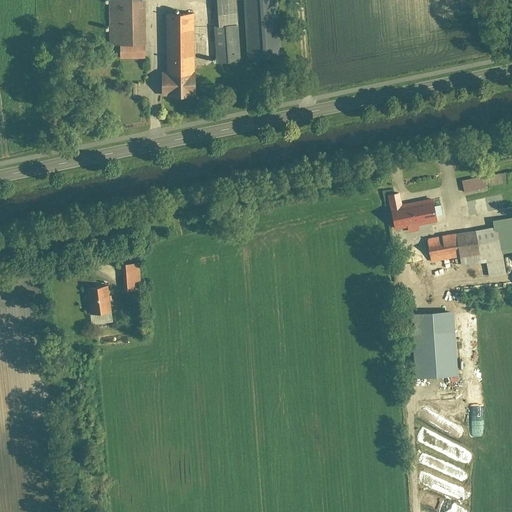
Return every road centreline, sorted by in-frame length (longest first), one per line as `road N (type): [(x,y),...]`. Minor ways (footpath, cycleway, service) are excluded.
road 1 (unclassified): [(0,244),(511,140)]
road 2 (tertiary): [(511,71),(4,178)]
